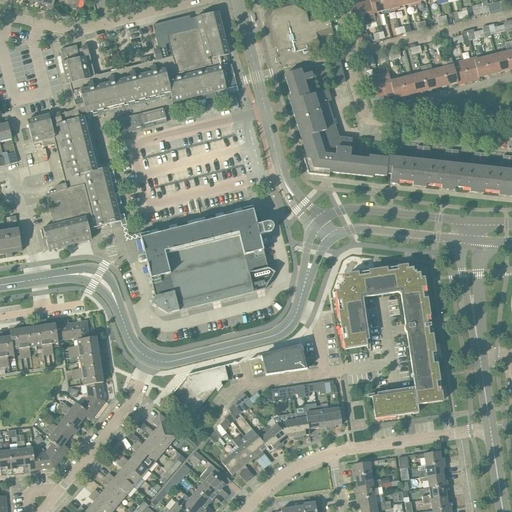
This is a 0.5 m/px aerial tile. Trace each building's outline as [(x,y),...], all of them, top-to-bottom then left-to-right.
[(54,0),(41,0),(41,4),(48,6),(47,8),(52,10),(54,0)] [(58,0),(58,6),(76,10),(78,0),(58,0)] [(276,48),(278,55),(278,56),(277,56),(277,57),(279,57),(280,63),(279,64),(279,65),(280,65),(281,65),(281,66),(282,68),(301,64),(302,63),(313,61),(310,47),(309,45),(318,42),(317,38),(333,34),(332,30),(332,29),(329,17),(328,13),(316,16),(308,18),(306,13),(295,6),(297,4),(298,2),(297,0),(295,0),(291,1),(269,7),(264,16),(272,49),(276,48)] [(376,22),(377,27),(381,26),(382,26),(378,12),(384,11),(380,0),(369,0),(370,1),(375,22),(376,22)] [(380,0),(384,11),(389,9),(389,11),(394,10),(391,0),(380,0)] [(404,5),(402,0),(391,0),(394,10),(400,8),(399,6),(404,5)] [(359,4),(365,25),(375,22),(370,1),(359,4)] [(504,2),(493,4),(496,14),(502,12),(501,9),(506,8),(504,2)] [(349,6),(354,28),(365,25),(359,4),(349,6)] [(490,15),(496,14),(493,4),(483,7),(484,13),(489,12),(490,15)] [(83,115),(170,92),(172,103),(178,102),(184,105),(238,92),(238,91),(231,65),(229,64),(227,56),(229,55),(218,12),(215,13),(214,13),(213,10),(205,12),(206,15),(200,17),(200,14),(153,26),(159,50),(154,51),(156,61),(151,62),(150,57),(140,59),(141,65),(95,76),(87,46),(81,47),(82,50),(77,51),(77,50),(76,46),(60,50),(61,53),(61,55),(61,56),(60,56),(62,63),(61,63),(67,85),(70,84),(76,108),(75,109),(74,110),(73,112),(70,112),(60,115),(60,113),(58,113),(56,114),(54,115),(54,117),(50,118),(49,115),(27,121),(33,143),(42,141),(43,147),(55,144),(65,184),(55,186),(57,192),(45,194),(53,225),(53,226),(43,228),(48,251),(92,240),(89,229),(121,221),(107,168),(104,169),(101,169),(99,170),(97,170),(96,170),(83,115)] [(478,31),(480,38),(484,37),(485,39),(490,38),(487,26),(482,27),(483,30),(478,31)] [(385,62),(391,60),(389,54),(394,53),(393,50),(383,52),(384,55),(385,62)] [(495,53),(500,73),(510,70),(506,52),(500,53),(500,52),(495,53)] [(500,73),(495,53),(489,54),(490,56),(485,57),(489,75),(500,73)] [(368,61),(369,66),(375,65),(372,55),(366,56),(368,61)] [(479,78),(489,75),(485,57),(479,59),(479,57),(474,58),(479,78)] [(474,58),(463,61),(469,82),(479,80),(479,78),(474,58)] [(345,82),(340,60),(333,62),(337,80),(336,80),(337,84),(345,82)] [(469,82),(463,61),(453,63),(458,83),(457,83),(458,85),(469,82)] [(458,83),(453,63),(448,65),(448,67),(442,68),(447,86),(457,83),(458,83)] [(436,88),(447,86),(442,68),(437,69),(437,67),(431,69),(436,88)] [(386,174),(388,159),(368,157),(368,160),(350,158),(352,139),(338,138),(327,102),(331,101),(327,90),(308,96),(304,82),(312,79),(309,68),(300,70),(284,75),(291,96),(288,97),(307,159),(304,160),(308,174),(329,176),(329,173),(373,177),(373,175),(386,177),(386,174)] [(427,72),(422,73),(426,91),(436,88),(431,69),(427,70),(427,72)] [(377,75),(383,97),(393,94),(389,79),(390,79),(388,72),(377,75)] [(416,94),(426,91),(422,73),(416,75),(416,73),(411,74),(416,94)] [(401,79),(405,96),(416,94),(411,74),(406,75),(406,77),(401,79)] [(372,99),(383,97),(377,75),(367,78),(372,99)] [(389,79),(393,94),(394,99),(405,96),(401,79),(396,80),(395,78),(390,79),(389,79)] [(153,112),(125,119),(128,132),(167,122),(165,116),(163,110),(162,109),(153,111),(153,112)] [(0,122),(0,141),(12,139),(8,124),(1,125),(0,122)] [(388,159),(386,174),(391,174),(390,183),(397,184),(397,181),(413,182),(412,186),(426,187),(426,184),(441,185),(441,189),(454,190),(455,187),(470,189),(470,192),(483,194),(483,190),(499,192),(498,195),(511,197),(511,193),(511,156),(503,156),(502,170),(485,168),(486,154),(487,154),(474,152),(474,153),(475,153),(473,167),(456,165),(458,151),(446,149),(446,150),(444,164),(428,162),(429,148),(430,148),(417,146),(417,147),(416,161),(399,159),(400,145),(401,145),(401,144),(394,144),(393,158),(388,158),(388,159)] [(150,166),(172,159),(170,151),(147,158),(150,166)] [(2,153),(3,157),(5,166),(18,162),(15,152),(7,154),(7,152),(2,153)] [(254,213),(253,210),(140,238),(144,256),(140,257),(139,257),(139,258),(138,258),(138,259),(138,260),(138,261),(139,261),(139,262),(140,262),(140,263),(141,263),(142,263),(146,262),(155,296),(151,304),(168,314),(265,290),(275,273),(268,268),(259,236),(270,233),(271,233),(271,232),(272,232),(272,231),(273,230),(273,229),(273,228),(273,227),(273,226),(272,225),(272,224),(271,224),(271,223),(270,223),(269,223),(268,223),(267,223),(261,224),(260,219),(255,220),(254,215),(254,213)] [(22,251),(19,229),(0,232),(0,254),(6,254),(7,258),(12,257),(12,253),(22,251)] [(407,269),(407,266),(348,275),(349,278),(343,279),(343,282),(341,285),(338,286),(339,291),(336,292),(345,350),(367,346),(367,349),(370,348),(369,340),(366,340),(360,296),(402,290),(417,390),(377,396),(377,393),(369,395),(369,397),(371,397),(375,419),(412,414),(412,411),(418,410),(418,405),(442,402),(432,335),(429,336),(426,316),(429,316),(424,279),(420,279),(420,273),(417,274),(413,271),(413,268),(407,269)] [(72,324),(74,339),(74,341),(89,338),(86,322),(81,322),(80,318),(77,319),(77,323),(72,324)] [(42,349),(43,356),(53,354),(52,348),(59,347),(58,341),(56,326),(55,325),(47,326),(46,320),(40,321),(41,327),(32,328),(36,350),(42,349)] [(65,325),(56,326),(58,341),(74,339),(72,324),(69,324),(68,320),(64,321),(65,325)] [(11,341),(12,341),(14,354),(20,353),(21,359),(31,358),(30,351),(36,350),(32,328),(24,329),(24,324),(17,325),(18,330),(10,331),(10,337),(11,341)] [(0,367),(9,366),(8,360),(15,359),(14,354),(12,341),(11,341),(10,337),(3,338),(2,333),(0,332),(0,367)] [(103,345),(97,346),(96,337),(89,338),(74,341),(73,341),(74,348),(69,349),(70,358),(76,358),(77,367),(100,363),(98,352),(104,351),(103,345)] [(300,347),(263,356),(267,375),(305,369),(300,348),(300,347)] [(106,367),(101,368),(100,363),(77,367),(78,370),(72,371),(73,381),(79,380),(80,387),(86,386),(102,383),(103,383),(102,374),(107,374),(106,367)] [(228,380),(225,366),(206,370),(206,371),(207,371),(207,373),(202,376),(198,373),(187,375),(187,376),(171,396),(194,415),(215,389),(218,391),(222,386),(222,385),(221,382),(228,380)] [(324,382),(325,394),(331,394),(337,393),(336,386),(333,385),(330,385),(329,381),(324,382)] [(325,394),(324,382),(313,384),(314,392),(319,391),(319,395),(325,394)] [(86,386),(88,398),(105,401),(102,383),(86,386)] [(314,392),(313,384),(302,385),(304,398),(309,397),(309,393),(314,392)] [(304,398),(302,385),(291,387),(292,395),(297,394),(298,398),(304,398)] [(292,395),(291,387),(287,388),(286,390),(281,391),(280,389),(270,390),(272,402),(292,399),(292,395)] [(257,393),(249,399),(244,403),(250,410),(253,407),(253,404),(261,398),(257,393)] [(245,413),(250,410),(244,403),(249,399),(244,394),(242,394),(233,405),(240,414),(244,411),(245,413)] [(81,407),(93,417),(105,401),(88,398),(81,407)] [(62,408),(81,422),(85,417),(90,420),(93,417),(81,407),(76,404),(71,410),(64,405),(62,408)] [(328,415),(328,410),(327,404),(320,405),(321,406),(316,406),(318,419),(319,428),(326,427),(326,428),(329,431),(331,430),(329,420),(328,415)] [(318,419),(316,406),(311,407),(311,406),(305,407),(306,413),(307,419),(309,434),(309,433),(311,433),(313,430),(313,429),(319,428),(318,419)] [(66,416),(62,421),(77,432),(79,429),(77,427),(81,422),(62,408),(60,411),(66,416)] [(329,410),(328,410),(328,415),(329,420),(331,430),(333,430),(335,427),(335,426),(342,425),(339,408),(329,410)] [(227,416),(232,423),(236,420),(231,413),(227,416)] [(306,413),(295,415),(296,421),(299,441),(301,440),(303,437),(303,436),(310,435),(309,433),(309,434),(307,419),(306,413)] [(158,428),(154,432),(153,433),(168,446),(180,432),(169,422),(160,415),(152,423),(158,428)] [(232,423),(227,416),(224,418),(224,421),(228,426),(232,423)] [(77,432),(62,421),(57,428),(51,423),(48,426),(67,440),(71,435),(74,436),(77,432)] [(299,441),(296,421),(280,423),(287,439),(293,438),(294,438),(297,441),(299,441)] [(287,439),(280,423),(272,429),(269,425),(265,428),(281,449),(283,447),(283,443),(283,442),(287,439)] [(67,440),(48,426),(46,429),(53,434),(48,440),(53,444),(65,453),(68,449),(63,445),(67,440)] [(147,441),(162,454),(168,446),(153,433),(154,432),(148,428),(145,431),(151,436),(147,441)] [(256,435),(259,440),(267,448),(270,453),(275,449),(279,450),(281,449),(265,428),(256,435)] [(212,434),(217,440),(222,437),(217,430),(212,434)] [(259,440),(256,435),(251,430),(243,437),(247,442),(260,458),(262,457),(262,453),(262,452),(267,448),(259,440)] [(232,441),(236,446),(249,462),(254,458),(255,459),(259,459),(260,458),(247,442),(243,437),(241,439),(238,436),(232,441)] [(134,444),(155,462),(162,454),(147,441),(143,445),(137,440),(134,444)] [(24,441),(21,442),(23,465),(30,465),(30,471),(35,470),(33,455),(33,448),(25,449),(24,441)] [(17,442),(18,450),(10,451),(12,469),(17,469),(17,466),(23,465),(21,442),(17,442)] [(1,444),(0,443),(0,464),(0,468),(7,467),(7,470),(12,469),(10,451),(2,452),(1,444)] [(54,468),(65,453),(53,444),(46,453),(54,468)] [(148,470),(155,462),(134,444),(131,448),(136,453),(133,457),(148,470)] [(245,466),(249,462),(236,446),(228,453),(230,456),(243,472),(245,471),(245,467),(245,466)] [(195,452),(189,458),(196,464),(202,457),(195,452)] [(425,458),(426,466),(444,463),(443,458),(441,459),(439,452),(416,455),(416,459),(425,458)] [(35,470),(54,468),(46,453),(33,455),(35,470)] [(243,472),(230,456),(221,463),(232,476),(237,472),(241,473),(243,472)] [(141,478),(148,470),(133,457),(129,462),(123,457),(120,461),(141,478)] [(400,470),(407,469),(409,469),(407,457),(398,458),(400,470)] [(134,487),(141,478),(120,461),(117,465),(122,469),(118,474),(134,487)] [(352,472),(353,477),(371,474),(370,467),(378,465),(377,461),(354,465),(355,471),(352,472)] [(418,472),(419,478),(443,474),(442,468),(445,468),(444,463),(426,466),(427,470),(418,472)] [(178,468),(174,464),(167,472),(171,476),(178,468)] [(204,482),(225,500),(228,495),(221,490),(225,485),(220,480),(224,476),(213,466),(209,472),(207,470),(200,478),(204,482)] [(409,480),(407,469),(400,470),(402,481),(409,480)] [(171,476),(167,472),(160,481),(164,484),(171,476)] [(127,495),(134,487),(118,474),(115,478),(109,474),(106,477),(127,495)] [(371,474),(353,477),(354,482),(356,481),(357,488),(381,484),(380,480),(372,481),(371,474)] [(443,474),(419,478),(420,482),(428,481),(429,488),(447,485),(446,481),(444,481),(443,474)] [(120,503),(127,495),(106,477),(103,481),(108,486),(104,490),(120,503)] [(167,495),(174,486),(170,482),(162,491),(167,495)] [(225,500),(204,482),(197,491),(211,502),(214,498),(221,504),(225,500)] [(381,484),(357,488),(358,494),(356,494),(356,499),(375,497),(373,489),(382,488),(381,484)] [(447,485),(429,488),(430,496),(422,497),(423,501),(446,497),(445,491),(448,490),(447,485)] [(157,492),(153,489),(149,494),(153,497),(157,492)] [(92,494),(113,511),(120,503),(104,490),(100,495),(95,490),(92,494)] [(162,491),(158,495),(163,499),(167,495),(162,491)] [(211,502),(197,491),(190,499),(204,511),(212,511),(207,507),(211,502)] [(90,507),(96,511),(112,511),(113,511),(92,494),(89,498),(94,502),(90,507)] [(177,503),(182,508),(186,511),(204,511),(190,499),(185,495),(177,503)] [(375,497),(356,499),(357,504),(360,503),(361,510),(384,507),(384,506),(384,503),(376,504),(375,497)] [(446,497),(423,501),(423,505),(432,504),(433,511),(451,508),(450,503),(447,504),(446,497)] [(140,506),(144,510),(148,506),(143,502),(140,506)] [(303,504),(303,506),(304,506),(304,511),(321,511),(321,507),(316,508),(315,502),(303,504)] [(169,511),(186,511),(182,508),(177,503),(176,503),(169,511)]
